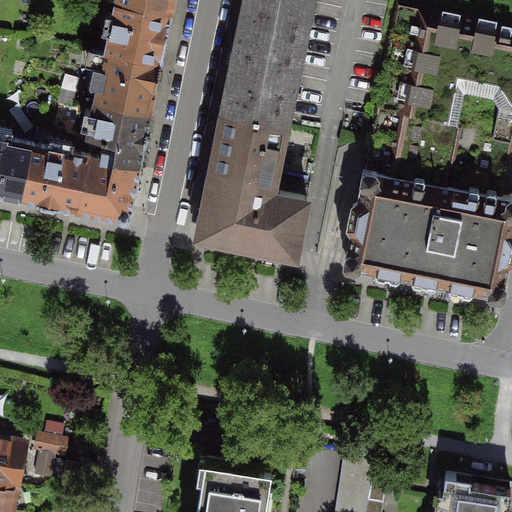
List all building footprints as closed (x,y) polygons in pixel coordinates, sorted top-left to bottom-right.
[(172,12),(174,0),(117,0),(118,1),(172,12)] [(246,0),(241,27),(304,40),(312,0),(246,0)] [(162,60),(172,12),(118,1),(115,12),(108,11),(104,30),(112,32),(108,49),(162,60)] [(350,224),(354,229),(350,248),(347,250),(345,259),(349,263),(357,265),(361,263),(490,289),(492,292),(501,294),(505,292),(507,283),(505,279),(508,261),(511,259),(511,193),(508,196),(502,194),(511,147),(511,26),(402,3),(361,198),(355,201),(350,224)] [(68,24),(43,18),(39,35),(65,41),(68,24)] [(241,27),(223,109),(287,122),(304,40),(241,27)] [(152,110),(162,60),(108,49),(98,99),(152,110)] [(141,164),(152,110),(98,99),(90,135),(119,140),(115,159),(141,164)] [(223,109),(198,232),(296,252),(308,195),(271,187),(273,177),(274,177),(281,143),(282,143),(287,122),(223,109)] [(0,190),(22,195),(32,142),(0,134),(0,190)] [(22,195),(78,207),(89,153),(32,142),(22,195)] [(122,217),(132,209),(141,164),(115,159),(89,153),(78,207),(122,217)] [(69,437),(39,431),(36,447),(42,448),(58,451),(66,452),(69,437)] [(0,432),(0,475),(19,479),(27,438),(0,432)] [(377,449),(345,444),(334,511),(367,511),(370,498),(373,477),(377,449)] [(58,451),(42,448),(37,473),(53,476),(58,451)] [(265,511),(273,466),(207,456),(198,511),(265,511)] [(98,465),(74,460),(72,475),(95,480),(98,465)] [(452,490),(448,511),(508,511),(511,489),(471,483),(473,475),(447,471),(444,488),(452,490)] [(0,475),(0,505),(13,508),(19,479),(0,475)] [(373,477),(370,498),(385,501),(388,480),(373,477)]
